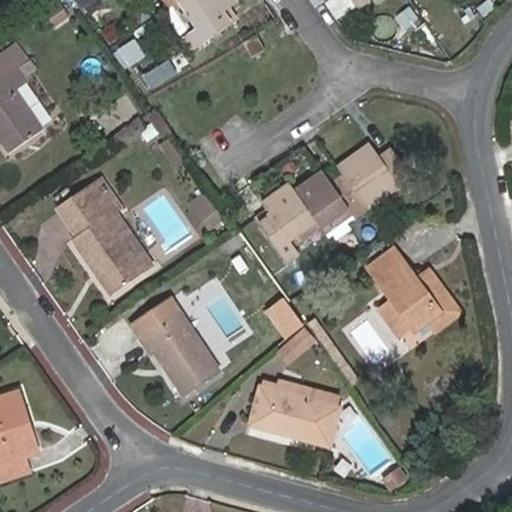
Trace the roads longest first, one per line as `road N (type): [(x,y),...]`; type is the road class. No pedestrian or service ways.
road 1 (residential): [(0,273),(146,474)]
road 2 (residential): [(511,315),(474,128),(482,86)]
road 3 (residential): [(305,0),(351,66),(482,86)]
road 4 (residential): [(146,474),(192,472),(347,511)]
